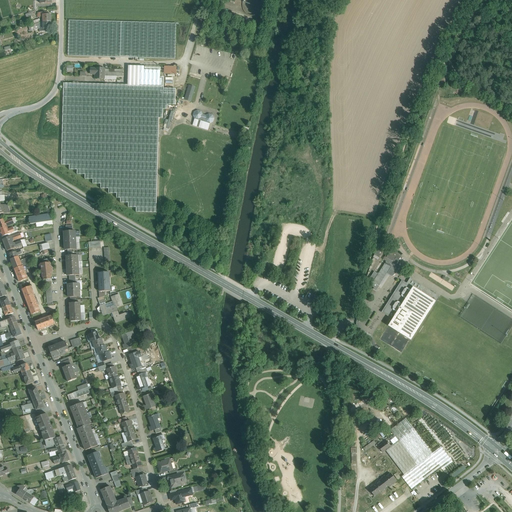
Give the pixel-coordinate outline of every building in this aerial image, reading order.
[(47,12),(38,13),(38,17),(43,17),(43,22),(51,22),(51,15),(47,15),(47,12)] [(176,23),(69,20),(68,56),(175,59),(176,23)] [(51,22),(43,22),(43,27),(40,27),(40,32),(46,32),(46,29),(51,29),(51,22)] [(105,69),(95,69),(95,70),(94,70),(93,69),(92,68),(91,69),(91,73),(91,74),(93,74),(94,73),(95,73),(95,74),(96,74),(95,79),(104,79),(104,76),(108,76),(108,69),(105,69)] [(146,70),(130,69),(130,88),(166,89),(166,80),(162,80),(162,74),(146,73),(146,70)] [(195,87),(189,85),(185,100),(190,102),(195,87)] [(130,88),(66,87),(63,168),(71,168),(71,173),(79,173),(79,177),(87,178),(87,182),(95,182),(95,187),(103,187),(103,191),(111,192),(110,196),(119,196),(118,201),(122,201),(122,206),(130,206),(130,210),(138,210),(138,215),(158,216),(159,194),(161,121),(165,121),(165,112),(169,112),(169,108),(177,108),(178,92),(166,92),(166,89),(130,88)] [(197,110),(194,112),(193,116),(195,119),(198,120),(201,118),(205,119),(206,122),(210,124),(213,122),(214,118),(212,115),(209,114),(206,116),(203,115),(201,112),(197,110)] [(0,203),(0,214),(4,213),(10,213),(7,205),(0,205),(0,203)] [(4,219),(0,220),(0,230),(7,228),(7,226),(14,224),(12,219),(5,221),(4,219)] [(7,228),(0,230),(0,231),(2,236),(17,231),(15,227),(13,228),(8,229),(7,228)] [(11,236),(3,239),(5,245),(13,242),(12,241),(11,237),(11,236)] [(13,242),(5,245),(7,251),(15,248),(13,244),(13,242)] [(16,251),(9,254),(11,259),(18,257),(18,256),(18,255),(16,251)] [(401,257),(391,251),(386,258),(388,259),(386,261),(392,266),(390,269),(387,274),(390,276),(391,275),(392,276),(397,268),(395,267),(396,264),(401,257)] [(18,257),(11,259),(14,268),(22,266),(20,261),(18,257)] [(20,261),(22,266),(23,266),(30,264),(28,258),(20,261)] [(386,262),(373,282),(373,283),(371,286),(374,288),(373,289),(376,291),(378,288),(374,286),(375,284),(379,287),(381,283),(387,274),(390,269),(392,266),(386,261),(386,262)] [(23,266),(14,269),(19,282),(28,279),(23,266)] [(52,270),(42,271),(42,270),(40,272),(42,274),(43,277),(44,280),(51,279),(51,276),(52,276),(51,273),(53,271),(52,270)] [(109,272),(99,273),(100,292),(105,292),(110,291),(109,272)] [(388,326),(411,340),(435,302),(436,300),(432,297),(434,294),(424,287),(423,289),(422,288),(420,292),(413,288),(402,281),(393,295),(392,295),(389,299),(390,299),(382,312),(393,319),(388,326)] [(22,290),(27,302),(35,298),(31,286),(22,290)] [(115,306),(107,309),(105,304),(100,306),(102,312),(102,313),(103,316),(112,313),(115,323),(128,318),(126,313),(119,315),(117,308),(123,305),(119,294),(111,297),(115,306)] [(8,298),(0,300),(2,305),(0,305),(0,308),(10,306),(8,298)] [(27,302),(32,315),(40,311),(35,298),(27,302)] [(70,303),(70,313),(80,313),(80,303),(78,303),(70,303)] [(10,306),(0,308),(0,314),(2,314),(2,312),(4,311),(6,316),(13,313),(10,306)] [(80,313),(70,313),(71,321),(81,321),(80,313)] [(52,316),(44,319),(47,327),(55,324),(52,316)] [(6,320),(4,321),(6,326),(10,325),(17,322),(15,317),(6,320)] [(44,319),(35,322),(38,330),(47,327),(44,319)] [(17,322),(10,325),(6,326),(2,328),(2,330),(11,327),(12,332),(19,329),(17,322)] [(19,329),(12,332),(13,334),(11,334),(11,332),(5,334),(7,340),(21,334),(19,329)] [(132,331),(122,335),(126,344),(123,345),(125,349),(127,348),(133,346),(130,337),(134,336),(132,331)] [(371,335),(364,331),(361,336),(368,340),(371,335)] [(98,332),(89,335),(91,342),(93,342),(93,341),(100,339),(98,332)] [(102,338),(100,339),(93,341),(93,342),(95,349),(97,348),(104,346),(102,338)] [(18,340),(10,343),(11,345),(4,348),(1,349),(2,352),(4,352),(5,351),(7,351),(12,348),(12,349),(20,346),(18,340)] [(66,342),(58,345),(61,355),(66,353),(65,350),(68,349),(66,342)] [(58,345),(49,348),(53,358),(61,355),(58,345)] [(104,346),(97,348),(99,355),(101,355),(108,352),(106,345),(104,346)] [(20,346),(12,349),(14,352),(7,355),(8,358),(23,353),(20,346)] [(110,352),(108,352),(101,355),(103,362),(105,361),(112,359),(110,352)] [(140,352),(130,355),(133,364),(131,365),(132,369),(136,368),(141,366),(138,358),(141,356),(140,352)] [(23,353),(8,358),(9,362),(16,359),(17,361),(25,358),(23,353)] [(76,362),(71,364),(75,373),(79,371),(76,362)] [(30,370),(27,364),(14,369),(15,373),(21,370),(22,373),(30,370)] [(63,367),(63,368),(68,382),(77,378),(75,373),(71,364),(63,367)] [(118,376),(115,366),(107,369),(108,373),(109,373),(110,378),(118,376)] [(30,370),(22,373),(27,385),(34,382),(30,370)] [(138,375),(136,376),(139,385),(137,386),(139,390),(147,387),(144,378),(148,377),(146,373),(146,372),(138,375)] [(118,376),(110,378),(112,384),(113,388),(117,387),(118,390),(122,389),(118,376)] [(36,387),(29,390),(30,394),(32,397),(39,394),(36,387)] [(122,389),(118,390),(119,394),(115,395),(118,405),(127,402),(122,389)] [(153,393),(143,396),(146,405),(144,406),(146,410),(154,407),(151,398),(155,397),(153,393)] [(39,394),(32,397),(34,403),(41,400),(39,394)] [(41,400),(34,403),(35,405),(37,410),(44,407),(41,400)] [(127,402),(118,405),(121,415),(130,412),(127,402)] [(82,403),(71,407),(73,413),(84,408),(82,403)] [(84,408),(73,413),(75,418),(86,413),(84,408)] [(86,413),(75,418),(77,423),(88,419),(86,413)] [(51,426),(46,414),(36,418),(41,429),(51,426)] [(158,414),(148,417),(152,426),(149,427),(151,431),(155,430),(159,428),(156,419),(160,418),(158,414)] [(30,428),(25,416),(19,417),(24,430),(30,428)] [(88,419),(77,423),(79,428),(89,424),(89,425),(90,424),(88,419)] [(133,430),(130,420),(127,421),(122,423),(125,432),(133,430)] [(89,424),(79,428),(77,429),(79,434),(91,430),(89,425),(89,424)] [(56,438),(51,426),(41,429),(45,440),(56,438)] [(91,430),(79,434),(81,439),(93,435),(91,430)] [(133,430),(125,432),(128,442),(136,439),(133,430)] [(406,473),(414,483),(438,465),(430,455),(428,456),(409,432),(399,440),(395,435),(379,448),(383,453),(385,450),(404,475),(406,473)] [(93,435),(81,439),(83,445),(95,440),(93,435)] [(163,435),(153,438),(157,447),(154,448),(156,452),(164,449),(161,440),(165,439),(163,435)] [(61,437),(54,440),(53,439),(50,439),(51,443),(54,443),(56,447),(64,444),(61,437)] [(95,440),(83,445),(86,450),(91,448),(96,446),(97,446),(95,440)] [(364,447),(366,450),(374,445),(372,442),(364,447)] [(64,446),(57,449),(49,450),(49,453),(58,451),(59,455),(67,452),(64,446)] [(136,448),(128,450),(131,460),(139,457),(136,448)] [(67,452),(59,455),(60,456),(53,458),(55,464),(62,461),(63,463),(70,460),(67,452)] [(104,468),(98,452),(88,456),(94,472),(95,471),(98,477),(108,473),(106,467),(104,468)] [(139,457),(131,460),(134,469),(138,468),(139,472),(144,471),(139,457)] [(170,459),(157,462),(160,473),(169,471),(173,470),(173,469),(170,459)] [(48,461),(42,463),(43,469),(50,467),(48,461)] [(72,465),(64,468),(56,470),(58,476),(65,474),(74,471),(72,465)] [(0,466),(0,476),(5,475),(5,473),(9,472),(8,468),(4,469),(3,466),(0,467),(0,466)] [(74,471),(65,474),(66,477),(63,478),(64,482),(69,480),(69,481),(76,478),(74,471)] [(169,480),(170,480),(172,488),(181,485),(179,485),(178,482),(182,481),(182,482),(183,482),(183,481),(186,480),(184,473),(178,474),(169,477),(168,477),(168,478),(168,479),(168,480),(169,480)] [(391,474),(384,480),(383,479),(369,490),(375,497),(388,486),(389,488),(397,482),(391,474)] [(144,475),(140,476),(140,475),(136,476),(140,487),(147,484),(144,475)] [(78,481),(66,486),(68,491),(73,489),(74,492),(81,490),(78,481)] [(204,484),(193,487),(195,492),(205,489),(204,484)] [(22,485),(17,486),(18,487),(20,488),(16,494),(22,499),(26,492),(24,490),(26,487),(22,485)] [(127,498),(117,502),(110,486),(101,490),(107,505),(109,511),(117,511),(130,507),(127,498)] [(28,490),(26,492),(22,499),(29,504),(34,497),(30,495),(32,492),(33,493),(34,491),(31,489),(28,490)] [(171,494),(170,495),(171,499),(175,498),(176,504),(184,502),(182,498),(185,498),(185,497),(193,495),(192,489),(177,493),(171,494)] [(151,499),(148,491),(149,491),(145,492),(141,494),(143,503),(145,502),(146,505),(150,503),(153,502),(152,499),(151,499)]
